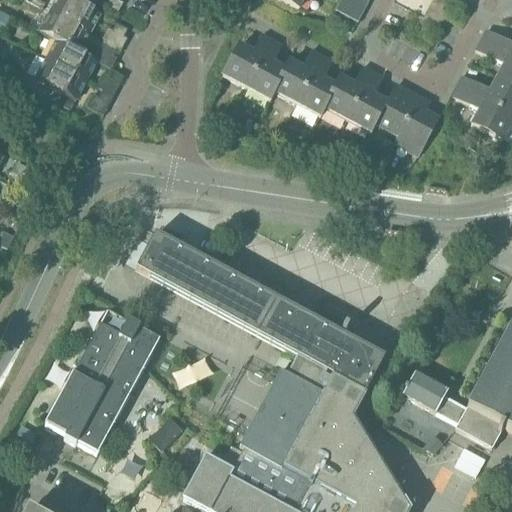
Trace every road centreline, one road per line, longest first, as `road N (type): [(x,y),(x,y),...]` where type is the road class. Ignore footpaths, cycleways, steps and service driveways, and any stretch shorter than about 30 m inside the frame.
road 1 (unclassified): [(175,180),(400,214),(460,218),(511,210)]
road 2 (unclassified): [(0,356),(90,184),(112,174),(175,180)]
road 3 (unknown): [(219,186),(218,220),(229,240),(360,298),(378,318)]
road 4 (residential): [(385,0),(362,45),(437,86),(480,11)]
road 5 (residential): [(180,0),(190,44),(175,180)]
road 6 (residential): [(175,0),(109,131)]
